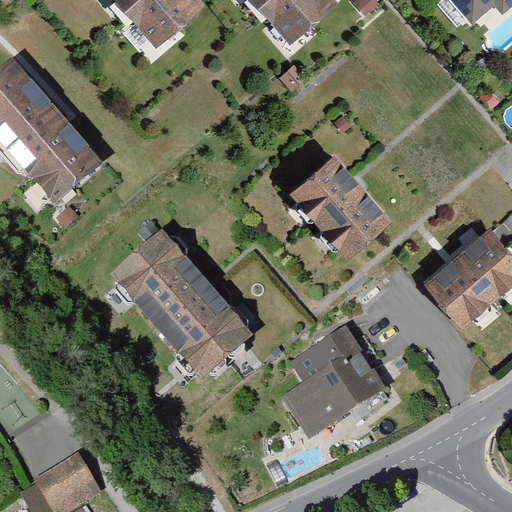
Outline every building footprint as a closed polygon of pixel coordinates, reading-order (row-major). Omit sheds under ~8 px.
[(195,0),(111,0),(163,54),(207,12),(195,0)] [(339,14),(326,0),(243,0),(295,55),(339,14)] [(511,0),(451,0),(473,25),(495,7),(502,15),(511,7),(511,0)] [(10,73),(0,80),(0,151),(53,217),(98,181),(10,73)] [(337,157),(288,197),(345,267),(394,226),(337,157)] [(511,248),(493,227),(425,287),(461,328),(511,283),(511,248)] [(211,284),(168,237),(112,287),(207,391),(263,340),(211,284)] [(346,324),(291,362),(302,378),(275,397),(307,442),(389,385),(346,324)] [(56,511),(109,511),(76,459),(38,482),(56,511)] [(44,504),(36,488),(21,497),(31,511),(44,504)]
